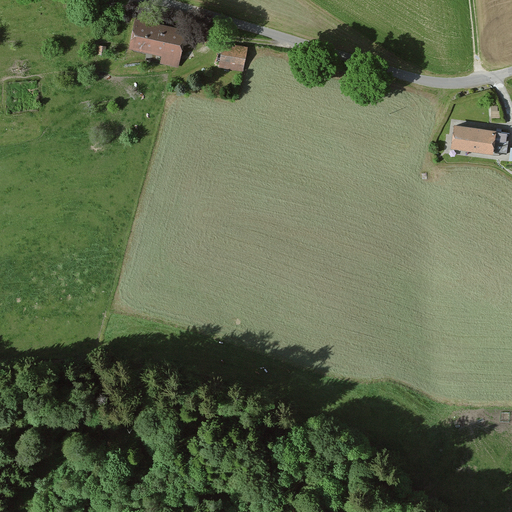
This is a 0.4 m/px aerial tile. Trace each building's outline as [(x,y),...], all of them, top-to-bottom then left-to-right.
[(158,64),(177,67),(183,31),(130,23),(126,53),(159,58),(158,64)] [(208,30),(195,28),(193,42),(206,43),(208,30)] [(106,42),(97,41),(96,55),(106,56),(106,42)] [(246,49),(221,46),(217,69),(243,73),(246,49)] [(494,130),(451,126),(449,149),(491,153),(492,144),(506,145),(507,135),(494,133),(494,130)]
